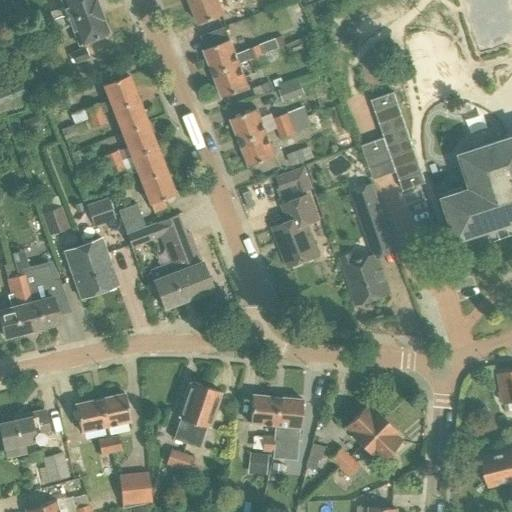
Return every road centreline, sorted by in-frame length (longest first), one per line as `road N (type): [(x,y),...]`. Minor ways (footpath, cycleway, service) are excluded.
road 1 (residential): [(254,343),(254,285),(139,0)]
road 2 (residential): [(0,379),(160,343),(254,343)]
road 3 (residential): [(254,343),(445,366)]
road 4 (residential): [(433,511),(445,366)]
